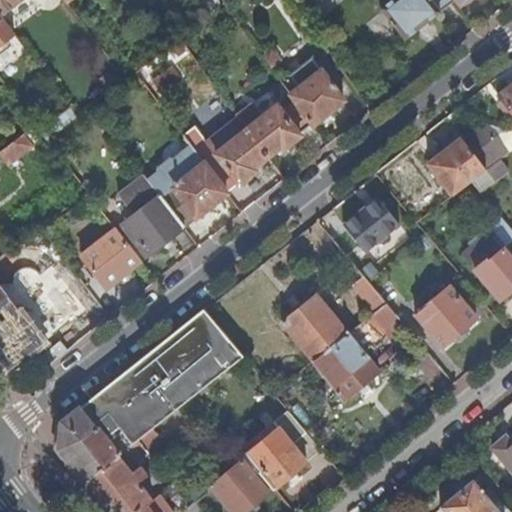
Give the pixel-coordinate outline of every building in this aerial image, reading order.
[(0,0),(0,17),(2,19),(26,0),(0,0)] [(456,4),(452,0),(395,0),(382,11),(406,43),(456,4)] [(452,0),(456,4),(461,10),(472,0),(452,0)] [(2,19),(0,17),(0,48),(15,36),(2,19)] [(11,41),(0,48),(0,70),(21,54),(11,41)] [(272,51),(262,58),(272,71),(281,64),(272,51)] [(313,127),(314,128),(345,104),(313,62),(289,79),(299,92),(292,98),(297,105),(303,113),(313,127)] [(118,74),(125,83),(134,77),(127,68),(118,74)] [(511,84),(497,97),(511,115),(511,84)] [(239,120),(268,159),(281,149),(284,151),(301,138),(300,137),(313,127),(303,113),(297,105),(284,115),(279,108),(263,121),(253,107),(238,119),(239,120)] [(48,143),(78,119),(71,110),(41,133),(42,135),(48,143)] [(461,140),(465,144),(472,138),(452,114),(445,120),(461,140)] [(255,168),(268,159),(239,120),(225,130),(235,142),(217,156),(240,186),(258,172),(255,168)] [(16,155),(42,135),(41,133),(36,127),(10,147),(16,155)] [(487,127),(480,132),(489,144),(496,139),(487,127)] [(487,171),(508,155),(496,139),(489,144),(480,132),(472,138),(465,144),(487,171)] [(191,148),(227,196),(240,186),(217,156),(201,136),(189,145),(191,148)] [(465,144),(461,140),(428,165),(453,197),(471,183),(487,171),(465,144)] [(185,228),(227,196),(191,148),(174,162),(170,161),(158,170),(158,174),(148,182),(185,228)] [(148,257),(184,229),(185,228),(148,182),(145,178),(120,196),(136,217),(124,226),(148,257)] [(406,191),(414,208),(432,199),(423,182),(406,191)] [(366,254),(399,225),(377,200),(343,226),(366,254)] [(107,290),(140,263),(116,232),(82,259),(107,290)] [(500,300),(511,290),(511,242),(503,249),(491,234),(464,256),(500,300)] [(375,313),(386,304),(363,276),(352,285),(375,313)] [(442,348),(477,319),(450,287),(416,315),(442,348)] [(282,324),(313,363),(348,334),(316,295),(282,324)] [(375,351),(405,326),(386,304),(375,313),(348,334),(313,363),(344,400),(379,372),(365,354),(372,348),(375,351)] [(0,306),(0,364),(29,338),(0,306)] [(74,468),(86,483),(139,441),(146,435),(154,429),(183,406),(197,394),(243,358),(204,311),(110,386),(62,425),(61,438),(60,451),(74,468)] [(210,410),(197,394),(183,406),(196,421),(210,410)] [(275,490),(320,451),(289,413),(274,425),(279,431),(248,457),(275,490)] [(154,429),(146,435),(149,440),(157,433),(154,429)] [(493,450),(500,458),(511,448),(511,446),(506,439),(493,450)] [(102,504),(107,511),(139,511),(153,501),(139,483),(147,477),(140,469),(132,475),(128,470),(148,453),(139,441),(86,483),(102,504)] [(511,448),(500,458),(511,472),(511,448)] [(247,511),(269,494),(242,461),(210,488),(229,511),(247,511)] [(177,481),(190,497),(198,490),(186,474),(177,481)] [(505,511),(482,485),(478,482),(474,485),(470,480),(438,507),(442,511),(505,511)] [(139,511),(169,511),(158,497),(153,501),(139,511)]
